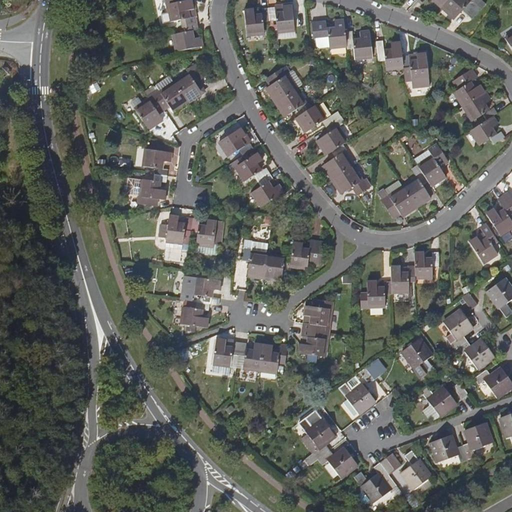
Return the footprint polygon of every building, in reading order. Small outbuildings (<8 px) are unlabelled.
[(183,26),(196,23),(195,16),(189,18),(187,10),(195,8),(193,0),(185,1),(184,0),(166,0),(170,21),(182,19),(183,26)] [(431,0),(442,9),(455,20),(463,11),(472,19),(486,4),(481,0),(472,0),(471,1),(470,0),(431,0)] [(274,5),(268,6),(270,19),(276,19),(277,31),(293,29),(290,2),(282,4),(283,11),(275,12),(274,5)] [(270,19),(268,6),(262,7),(262,13),(255,14),(254,7),(245,8),(248,34),(265,32),(263,20),(270,19)] [(330,47),(330,48),(347,46),(345,30),(343,19),(334,20),(335,28),(328,29),(326,22),(312,24),(314,40),(316,40),(329,39),(330,47)] [(197,30),(196,23),(183,26),(184,33),(173,35),(176,50),(202,45),(200,37),(193,38),(191,31),(197,30)] [(351,29),(345,30),(347,46),(347,47),(353,47),(355,58),(371,56),(368,31),(359,32),(360,39),(353,40),(351,29)] [(330,47),(329,39),(316,40),(317,48),(330,47)] [(386,69),(404,67),(402,55),(400,41),(391,42),(392,49),(384,50),(383,43),(383,40),(376,41),(378,58),(385,57),(386,69)] [(409,55),(402,55),(404,67),(404,69),(411,68),(412,80),(428,78),(425,52),(416,53),(417,60),(409,61),(409,55)] [(188,70),(173,79),(188,101),(202,91),(195,81),(197,80),(204,75),(194,61),(186,67),(188,70)] [(274,102),(296,88),(302,84),(294,72),(288,76),(287,74),(290,72),(285,65),(271,75),(275,81),(269,85),(265,87),(274,102)] [(463,107),(485,93),(480,85),(474,89),(470,83),(475,79),(469,71),(452,82),(457,90),(453,93),(463,107)] [(265,78),(269,85),(275,81),(271,75),(265,78)] [(174,110),(188,101),(173,79),(159,89),(157,87),(152,90),(159,102),(165,97),(170,105),(174,110)] [(195,81),(202,91),(204,90),(197,80),(195,81)] [(299,113),(311,106),(307,101),(305,102),(296,88),(274,102),(283,116),(296,108),(299,113)] [(159,102),(152,90),(146,94),(148,96),(134,106),(148,128),(162,118),(159,112),(154,105),(159,102)] [(486,121),(493,117),(498,114),(494,108),(488,112),(484,105),(490,101),(485,93),(463,107),(472,122),(483,115),(486,121)] [(164,109),(170,105),(165,97),(159,102),(164,109)] [(159,112),(164,109),(159,102),(154,105),(159,112)] [(324,126),(336,119),(333,114),(325,118),(316,103),(311,106),(299,113),(293,117),(303,132),(321,121),(324,126)] [(497,125),(493,117),(486,121),(471,131),(480,145),(490,139),(494,144),(505,137),(501,132),(496,135),(492,129),(497,125)] [(340,125),(336,119),(324,126),(328,132),(315,140),(324,155),(330,151),(342,144),(346,142),(337,127),(340,125)] [(239,127),(218,142),(227,156),(238,148),(242,154),(252,146),(248,141),(242,145),(238,139),(244,135),(239,127)] [(321,166),(330,180),(352,167),(343,152),(345,150),(342,144),(330,151),(334,158),(321,166)] [(418,166),(421,171),(429,181),(432,187),(447,177),(438,165),(447,158),(440,147),(431,153),(433,156),(418,166)] [(171,154),(146,150),(143,166),(155,168),(154,180),(142,179),(139,196),(166,199),(167,191),(159,190),(160,181),(167,182),(167,181),(168,169),(161,169),(162,161),(170,162),(171,154)] [(255,173),(259,178),(269,171),(265,165),(260,170),(255,163),(261,159),(256,152),(244,161),(242,157),(228,166),(231,170),(235,167),(244,180),(255,173)] [(361,181),(352,167),(330,180),(339,195),(351,187),(357,196),(370,187),(365,179),(361,181)] [(273,176),(269,171),(259,178),(263,184),(252,191),(262,205),(283,190),(278,183),(272,187),(267,180),(273,176)] [(423,185),(429,181),(421,171),(416,174),(417,177),(403,187),(417,208),(432,198),(423,185)] [(417,208),(403,187),(388,196),(384,190),(378,193),(383,200),(381,201),(389,212),(396,207),(403,218),(417,208)] [(511,221),(508,215),(511,212),(511,209),(504,197),(499,200),(502,204),(502,205),(504,209),(498,214),(493,207),(486,212),(501,234),(511,226),(511,221)] [(192,232),(194,219),(187,218),(186,224),(179,223),(180,215),(171,214),(170,224),(163,223),(161,236),(168,236),(167,240),(183,242),(185,231),(192,232)] [(194,219),(192,232),(198,232),(196,245),(207,246),(207,243),(211,244),(214,244),(217,221),(208,219),(207,227),(199,226),(200,219),(194,219)] [(485,263),(499,254),(493,244),(498,241),(487,224),(482,227),(488,238),(482,242),(478,235),(470,240),(485,263)] [(292,247),(290,259),(290,264),(307,266),(308,260),(321,262),(324,242),(311,240),(309,248),(301,247),(302,240),(294,239),(292,247)] [(248,276),(265,278),(268,252),(267,252),(268,244),(252,242),(251,247),(244,246),(243,259),(250,260),(248,276)] [(207,246),(197,245),(196,252),(210,255),(211,244),(207,243),(207,246)] [(268,252),(265,278),(281,280),(284,258),(290,259),(292,247),(286,245),(285,255),(268,252)] [(416,251),(416,266),(416,278),(433,277),(433,265),(439,265),(439,252),(433,253),(433,259),(425,259),(425,251),(416,251)] [(416,279),(416,278),(416,266),(409,266),(409,272),(401,272),(402,265),(392,265),(392,280),(393,291),(410,292),(410,279),(416,279)] [(202,298),(199,298),(199,303),(210,305),(218,305),(219,299),(211,298),(212,290),(220,291),(221,282),(195,279),(193,295),(203,296),(202,298)] [(393,293),(393,291),(392,280),(386,281),(386,286),(377,287),(377,279),(369,280),(369,292),(362,292),(362,306),(386,306),(386,294),(393,293)] [(511,299),(511,288),(505,279),(488,291),(507,318),(511,314),(511,310),(507,303),(511,299)] [(478,305),(470,293),(463,298),(472,310),(478,305)] [(197,302),(191,301),(185,300),(184,307),(196,309),(197,302)] [(330,327),(333,302),(319,301),(318,309),(306,307),(305,315),(312,316),(311,324),(305,324),(304,330),(317,332),(318,326),(330,327)] [(199,303),(197,302),(196,309),(184,307),(182,324),(207,328),(209,319),(202,318),(203,310),(209,311),(210,305),(199,303)] [(450,344),(455,351),(467,342),(462,336),(473,328),(461,310),(444,322),(457,340),(450,344)] [(316,338),(317,332),(304,330),(303,336),(309,337),(308,345),(301,344),(300,353),(326,356),(328,339),(316,338)] [(233,355),(238,356),(240,343),(234,342),(233,349),(226,348),(227,340),(218,339),(214,365),(231,367),(233,355)] [(426,373),(431,368),(425,360),(430,356),(418,339),(400,352),(420,378),(426,373)] [(471,348),(467,342),(455,351),(459,356),(465,352),(478,369),(495,357),(482,339),(471,348)] [(240,343),(238,356),(245,357),(244,369),(261,371),(265,345),(255,344),(254,352),(246,350),(247,343),(240,343)] [(265,345),(261,371),(278,374),(279,362),(286,363),(286,362),(288,347),(281,347),(280,355),(272,354),(273,346),(265,345)] [(381,375),(372,363),(366,368),(375,380),(381,375)] [(360,372),(366,381),(369,384),(375,380),(366,368),(360,372)] [(490,377),(486,371),(474,379),(479,386),(485,382),(497,398),(511,387),(511,382),(502,369),(490,377)] [(362,385),(366,381),(360,372),(345,383),(351,392),(362,385)] [(351,392),(345,383),(338,388),(358,415),(375,402),(362,385),(351,392)] [(462,399),(469,395),(463,387),(460,383),(454,387),(462,399)] [(433,394),(427,386),(420,391),(439,417),(456,404),(444,387),(433,394)] [(306,460),(311,465),(318,460),(330,451),(326,445),(336,436),(323,420),(316,411),(300,424),(306,432),(308,434),(319,449),(306,460)] [(511,413),(500,418),(508,437),(511,435),(511,413)] [(470,444),(464,446),(469,460),(475,457),(473,450),(493,443),(486,423),(466,431),(470,444)] [(303,439),(314,453),(319,449),(308,434),(303,439)] [(462,462),(469,460),(464,446),(457,449),(452,436),(432,443),(439,463),(459,456),(462,462)] [(334,456),(330,451),(318,460),(322,465),(328,461),(341,477),(358,465),(345,448),(334,456)] [(411,452),(405,457),(411,466),(401,474),(413,491),(430,478),(411,452)] [(385,459),(394,470),(400,465),(392,454),(385,459)] [(385,459),(380,463),(389,475),(394,471),(394,470),(385,459)] [(373,503),(396,485),(389,475),(380,463),(374,468),(378,473),(367,482),(360,473),(354,478),(360,487),(353,493),(365,509),(373,503)]
